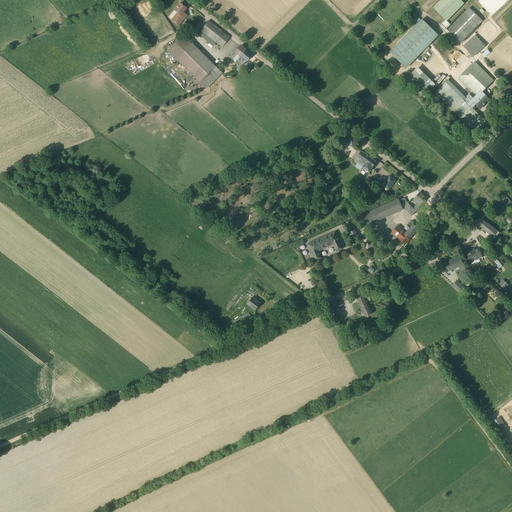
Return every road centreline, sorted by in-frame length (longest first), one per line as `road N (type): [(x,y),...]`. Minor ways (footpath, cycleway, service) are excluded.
road 1 (unclassified): [(189,0),(431,193)]
road 2 (track): [(0,446),(239,340)]
